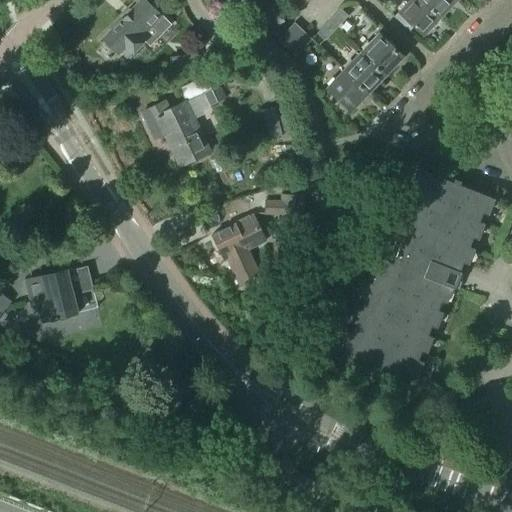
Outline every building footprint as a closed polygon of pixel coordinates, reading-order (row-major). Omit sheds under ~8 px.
[(153,44),(170,27),(142,0),(102,41),(116,55),(119,52),(125,58),(146,37),(153,44)] [(283,0),(297,13),(305,4),(301,0),(283,0)] [(420,0),(408,0),(409,0),(397,13),(421,36),(439,17),(420,0)] [(420,0),(439,17),(455,0),(420,0)] [(276,4),(265,15),(277,26),(287,16),(276,4)] [(335,31),(347,18),(339,10),(327,23),(335,31)] [(323,43),(335,31),(327,23),(315,35),(323,43)] [(294,58),(310,41),(293,24),(276,42),(294,58)] [(384,76),(401,57),(376,34),(359,53),(384,76)] [(175,72),(200,68),(198,53),(173,58),(175,72)] [(366,94),(384,76),(359,53),(342,70),(366,94)] [(349,112),(366,94),(342,70),(325,89),(349,112)] [(163,104),(140,115),(153,141),(163,136),(179,168),(208,154),(192,120),(212,111),(211,107),(218,104),(204,76),(179,88),(186,103),(167,112),(163,104)] [(282,176),(301,170),(297,157),(278,163),(282,176)] [(453,289),(489,198),(423,172),(386,262),(381,260),(340,360),(407,387),(447,287),(453,289)] [(302,223),(302,196),(280,196),(280,203),(264,203),(264,215),(280,215),(280,223),(302,223)] [(259,278),(246,251),(265,242),(253,217),(210,237),(223,262),(226,261),(239,288),(259,278)] [(35,299),(29,301),(35,324),(76,314),(73,303),(71,295),(92,290),(91,285),(86,268),(30,282),(35,299)] [(428,365),(424,377),(429,379),(434,367),(428,365)] [(223,423),(230,409),(202,396),(195,411),(223,423)]
